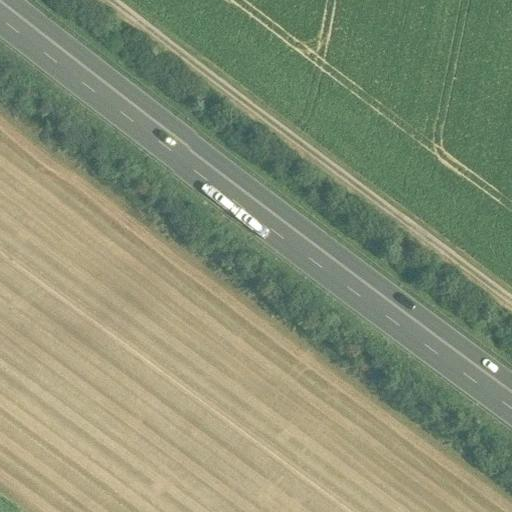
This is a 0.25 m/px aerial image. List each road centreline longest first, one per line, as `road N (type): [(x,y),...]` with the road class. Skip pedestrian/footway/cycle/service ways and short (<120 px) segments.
road 1 (trunk): [(0,13),(511,402)]
road 2 (track): [(511,303),(107,0)]
